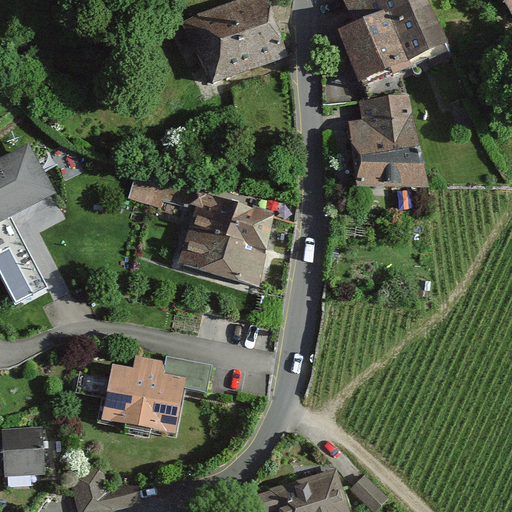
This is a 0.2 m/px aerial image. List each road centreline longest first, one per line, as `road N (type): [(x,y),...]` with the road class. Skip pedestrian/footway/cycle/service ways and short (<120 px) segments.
road 1 (residential): [(306,0),(309,232),(288,411),(189,511)]
road 2 (unknown): [(27,224),(83,335)]
